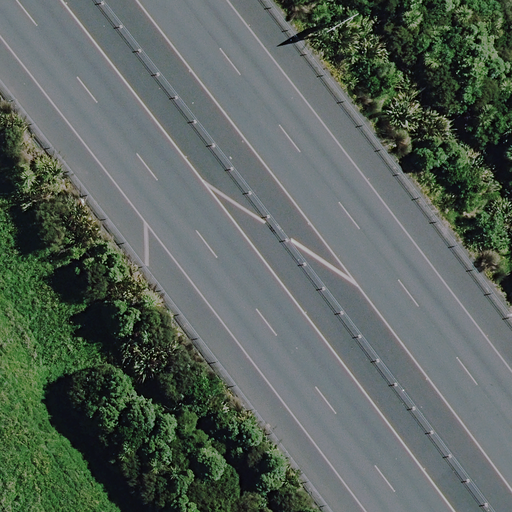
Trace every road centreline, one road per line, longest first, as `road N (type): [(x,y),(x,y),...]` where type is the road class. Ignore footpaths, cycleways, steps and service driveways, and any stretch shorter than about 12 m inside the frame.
road 1 (motorway): [(389,511),(0,19)]
road 2 (motorway): [(148,0),(511,463)]
